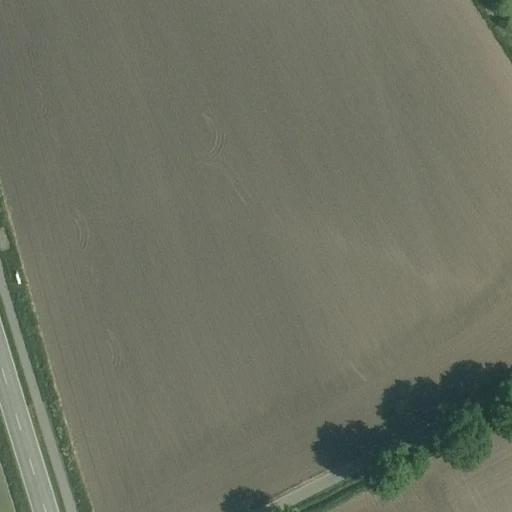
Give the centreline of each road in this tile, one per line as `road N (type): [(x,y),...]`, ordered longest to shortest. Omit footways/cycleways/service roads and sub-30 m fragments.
road 1 (unclassified): [(268,511),(511,386)]
road 2 (secondary): [(0,360),(45,511)]
